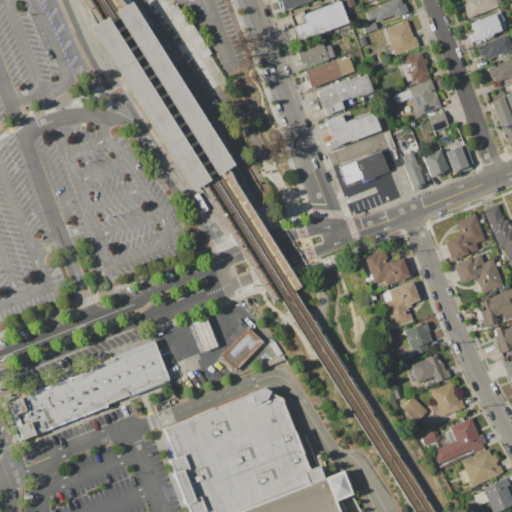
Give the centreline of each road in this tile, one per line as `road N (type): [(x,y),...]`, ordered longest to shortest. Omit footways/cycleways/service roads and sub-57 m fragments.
road 1 (tertiary): [(339,236),(248,0)]
road 2 (residential): [(511,436),(408,211)]
road 3 (residential): [(497,177),(430,0)]
road 4 (tertiary): [(0,376),(170,309)]
road 5 (tertiary): [(134,302),(0,355)]
